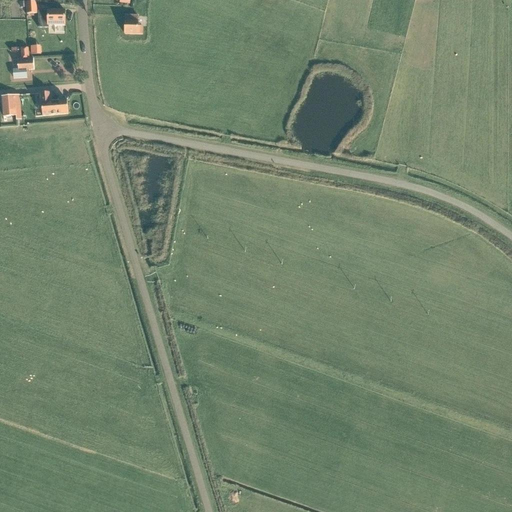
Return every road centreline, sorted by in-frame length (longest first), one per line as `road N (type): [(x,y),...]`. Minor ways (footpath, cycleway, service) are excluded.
road 1 (unclassified): [(511,235),(427,187),(99,134)]
road 2 (unclassified): [(208,511),(99,134)]
road 3 (unclassified): [(99,134),(83,0)]
